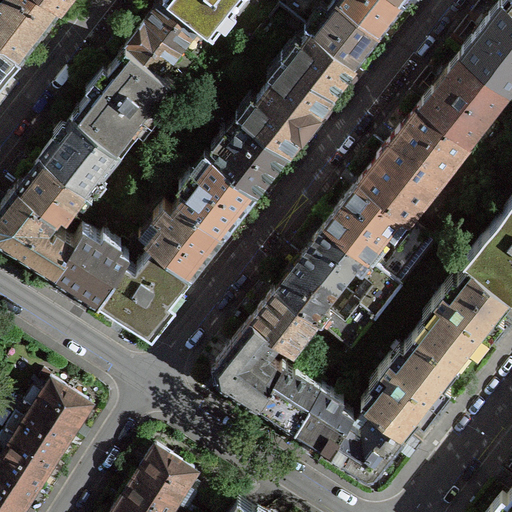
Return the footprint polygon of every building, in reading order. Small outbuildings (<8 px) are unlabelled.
[(60,3),(56,0),(0,0),(0,37),(20,54),(41,28),(60,3)] [(200,20),(174,0),(157,0),(149,12),(145,17),(181,45),(200,20)] [(174,0),(200,20),(212,29),(235,0),(174,0)] [(295,33),(301,37),(288,54),(332,88),(340,78),(354,60),(311,25),(279,0),(269,14),(294,34),(295,33)] [(379,28),(343,0),(331,0),(311,25),(354,60),(363,49),(379,28)] [(343,0),(379,28),(388,17),(401,0),(343,0)] [(511,3),(507,0),(496,0),(488,11),(487,10),(478,21),(472,29),(473,30),(461,46),(502,79),(511,66),(511,3)] [(129,36),(125,42),(161,70),(162,69),(181,45),(145,17),(129,36)] [(0,79),(20,54),(0,37),(0,79)] [(72,107),(73,108),(120,146),(121,146),(173,80),(161,70),(125,42),(107,64),(79,101),(77,100),(72,107)] [(421,97),(469,135),(509,84),(502,79),(461,46),(448,62),(447,61),(438,72),(432,80),(433,81),(421,97)] [(332,88),(288,54),(265,83),(309,117),(318,106),(332,88)] [(265,83),(242,111),(287,146),(295,135),(309,117),(265,83)] [(376,150),(378,151),(359,176),(400,208),(408,215),(430,186),(427,184),(445,161),(448,164),(470,136),(469,135),(421,97),(402,121),(400,120),(387,137),(376,150)] [(211,151),(256,186),(265,174),(287,146),(242,111),(230,127),(225,123),(221,127),(196,107),(180,126),(211,151)] [(120,146),(73,108),(66,117),(63,115),(53,127),(56,130),(50,138),(40,150),(84,184),(88,187),(120,146)] [(24,170),(16,180),(55,211),(59,206),(65,210),(84,184),(40,150),(24,170)] [(179,192),(224,227),(233,215),(256,186),(211,151),(198,167),(191,161),(178,178),(186,183),(179,192)] [(383,263),(401,277),(434,235),(416,221),(401,239),(385,227),(400,208),(359,176),(335,206),(325,218),(367,251),(382,232),(397,244),(383,263)] [(0,233),(7,238),(8,237),(53,266),(74,234),(56,222),(52,228),(49,226),(47,221),(55,211),(16,180),(6,194),(0,200),(0,233)] [(146,233),(154,239),(191,268),(200,256),(224,227),(179,192),(172,201),(165,195),(152,211),(159,217),(146,233)] [(511,192),(464,254),(468,257),(511,291),(511,292),(511,192)] [(367,251),(325,218),(310,238),(301,250),(339,279),(354,260),(369,272),(354,291),(376,309),(401,277),(383,263),(367,251)] [(74,234),(53,266),(69,277),(97,295),(123,255),(128,247),(118,241),(121,237),(103,225),(102,228),(100,230),(97,227),(84,219),(74,234)] [(174,300),(169,296),(191,268),(154,239),(137,261),(135,264),(123,255),(97,295),(123,311),(152,330),(174,301),(174,300)] [(339,279),(301,250),(285,269),(276,281),(317,313),(351,340),(376,309),(354,291),(340,311),(324,298),(339,279)] [(511,291),(468,257),(446,285),(442,281),(432,295),(436,298),(415,325),(458,359),(471,342),(477,347),(489,331),(504,313),(498,308),(511,291)] [(317,313),(276,281),(261,300),(251,312),(279,334),(293,345),(317,313)] [(219,372),(257,397),(280,361),(266,350),(279,334),(251,312),(225,346),(216,357),(219,372)] [(458,359),(415,325),(393,352),(389,349),(379,362),(383,365),(362,393),(373,402),(405,427),(418,410),(424,414),(434,402),(451,380),(445,376),(458,359)] [(270,405),(293,420),(320,378),(296,362),(294,364),(285,359),(284,360),(282,358),(280,361),(257,397),(270,405)] [(329,443),(349,411),(352,406),(340,398),(344,393),(329,383),(338,369),(329,363),(320,378),(293,420),(306,428),(329,443)] [(62,379),(50,372),(32,400),(73,427),(92,398),(62,379)] [(31,401),(14,428),(55,455),(58,450),(73,427),(32,400),(31,401)] [(384,453),(405,427),(373,402),(360,419),(349,411),(329,443),(366,467),(375,465),(384,453)] [(0,449),(0,458),(37,483),(40,478),(55,455),(14,428),(0,449)] [(155,438),(136,468),(178,495),(186,500),(196,485),(188,480),(197,465),(167,446),(155,438)] [(22,506),(37,483),(0,458),(0,498),(19,510),(22,506)] [(118,496),(143,511),(167,511),(178,495),(136,468),(121,490),(118,496)] [(511,511),(511,484),(509,488),(490,511),(511,511)] [(269,511),(237,491),(223,511),(269,511)] [(143,511),(118,496),(107,511),(143,511)] [(18,511),(19,510),(0,498),(0,511),(18,511)]
